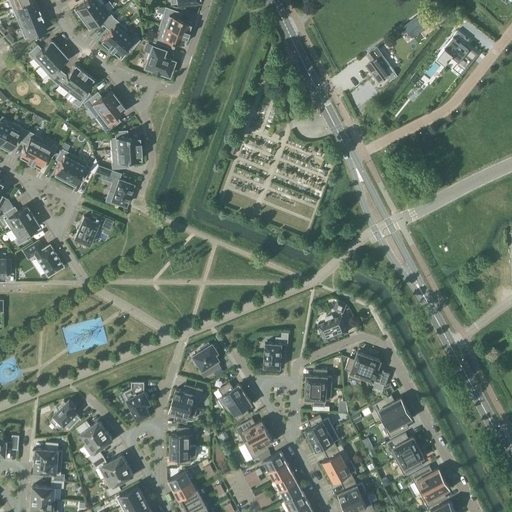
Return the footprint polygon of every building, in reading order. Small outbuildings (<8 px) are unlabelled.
[(8,0),(12,8),(32,0),(8,0)] [(32,0),(12,8),(16,18),(38,9),(34,0),(32,0)] [(74,9),(81,19),(103,3),(99,5),(95,0),(84,0),(85,1),(74,9)] [(99,20),(104,27),(113,17),(103,3),(81,19),(88,28),(99,20)] [(163,13),(159,24),(187,34),(190,24),(179,20),(182,13),(165,6),(162,13),(163,13)] [(20,28),(42,19),(38,9),(16,18),(16,19),(20,17),(23,26),(20,28)] [(431,24),(430,24),(422,13),(422,12),(420,13),(403,25),(404,26),(404,25),(413,37),(422,31),(430,25),(431,24)] [(100,41),(109,49),(126,28),(113,17),(104,27),(109,31),(100,41)] [(464,17),(462,21),(474,30),(477,25),(464,17)] [(42,19),(20,28),(24,39),(46,30),(42,19)] [(187,34),(159,24),(155,36),(154,35),(152,42),(164,46),(166,40),(170,41),(169,42),(171,43),(172,41),(183,44),(187,34)] [(126,28),(109,49),(118,56),(127,46),(131,49),(140,39),(135,35),(132,39),(124,32),(127,28),(126,28)] [(455,29),(437,53),(444,58),(446,57),(448,58),(449,57),(448,57),(447,56),(447,55),(449,53),(458,59),(456,61),(463,67),(471,57),(464,52),(467,47),(463,44),(467,38),(455,29)] [(5,36),(10,42),(13,39),(8,33),(5,36)] [(27,53),(39,66),(59,48),(51,39),(41,49),(37,44),(27,53)] [(151,70),(159,73),(159,72),(168,75),(174,60),(162,56),(164,49),(151,45),(144,67),(151,69),(151,70)] [(372,59),(366,64),(378,81),(394,70),(377,47),(368,54),(372,59)] [(39,66),(52,80),(61,71),(57,66),(67,57),(59,48),(39,66)] [(52,80),(67,92),(84,71),(74,64),(66,75),(61,71),(52,80)] [(84,71),(67,92),(76,99),(73,103),(78,106),(89,93),(85,89),(93,78),(84,71)] [(415,73),(410,80),(415,83),(420,77),(415,73)] [(411,84),(406,97),(417,101),(421,88),(411,84)] [(86,108),(94,117),(118,99),(111,90),(102,97),(97,91),(82,103),(86,108)] [(118,99),(94,117),(102,126),(101,127),(106,132),(120,121),(115,115),(124,108),(118,99)] [(0,142),(11,121),(9,125),(0,120),(0,142)] [(15,138),(20,141),(26,130),(11,121),(0,142),(0,145),(9,151),(15,138)] [(19,156),(29,161),(42,138),(26,130),(20,141),(25,144),(24,147),(23,147),(22,148),(22,149),(19,156)] [(109,137),(110,150),(140,148),(139,137),(137,137),(137,136),(133,136),(133,137),(127,138),(127,130),(114,131),(114,137),(109,137)] [(42,138),(29,161),(40,167),(43,160),(44,160),(45,158),(44,158),(46,155),(51,158),(57,146),(52,143),(50,147),(40,142),(42,138)] [(53,174),(64,180),(76,156),(61,148),(55,159),(60,162),(53,174)] [(140,148),(110,150),(111,162),(112,162),(112,169),(130,167),(129,159),(141,159),(140,148)] [(76,156),(64,180),(74,185),(79,176),(85,178),(91,167),(85,164),(87,162),(76,156)] [(97,165),(94,171),(95,171),(108,175),(108,176),(109,176),(109,175),(110,171),(110,170),(111,170),(111,169),(97,165)] [(113,176),(112,176),(112,177),(111,180),(110,181),(111,182),(112,181),(116,183),(113,192),(110,191),(110,190),(109,190),(108,191),(109,191),(106,200),(105,200),(105,201),(106,201),(117,205),(118,205),(118,204),(119,202),(124,204),(124,205),(125,205),(125,204),(132,184),(133,183),(132,183),(119,179),(119,178),(118,178),(113,177),(113,176)] [(4,219),(10,229),(33,215),(26,205),(17,211),(14,206),(3,213),(6,218),(4,219)] [(101,226),(104,218),(91,212),(88,218),(84,216),(83,216),(82,217),(83,217),(79,224),(77,229),(77,230),(74,237),(73,238),(74,238),(87,244),(88,245),(89,244),(88,244),(97,224),(101,226)] [(33,215),(10,229),(16,239),(15,239),(18,245),(33,236),(30,231),(39,225),(33,215)] [(34,242),(33,243),(23,250),(23,249),(22,250),(22,251),(23,251),(27,258),(27,259),(28,258),(34,254),(47,275),(47,276),(48,275),(62,266),(63,266),(62,265),(49,245),(49,244),(48,244),(48,245),(43,248),(38,241),(38,240),(37,240),(37,241),(34,242)] [(0,279),(5,279),(5,271),(11,271),(11,258),(5,258),(5,257),(0,256),(0,279)] [(337,300),(334,308),(342,312),(346,303),(337,300)] [(325,317),(326,320),(325,322),(321,324),(321,323),(318,324),(318,325),(324,340),(324,341),(325,340),(347,331),(347,332),(348,331),(348,330),(342,316),(342,315),(341,315),(339,316),(335,318),(333,317),(332,315),(325,317)] [(265,342),(264,367),(280,368),(281,343),(288,344),(288,332),(282,332),(281,337),(276,336),(275,342),(265,342)] [(200,370),(204,376),(220,366),(216,360),(219,359),(215,353),(218,351),(212,343),(210,344),(208,342),(200,347),(201,350),(193,355),(202,369),(200,370)] [(360,381),(362,376),(369,356),(357,351),(355,359),(349,357),(345,368),(350,370),(348,377),(360,381)] [(362,376),(385,384),(389,373),(383,370),(382,372),(377,371),(381,360),(369,356),(362,376)] [(327,376),(327,369),(314,368),(313,375),(306,374),(306,386),(331,388),(332,387),(332,376),(327,376)] [(131,381),(131,387),(124,391),(128,398),(127,399),(137,419),(138,419),(139,419),(140,421),(149,416),(148,414),(149,414),(149,413),(150,413),(146,405),(150,402),(150,401),(145,391),(144,390),(144,381),(131,381)] [(217,397),(224,407),(245,393),(239,383),(233,387),(230,382),(218,389),(222,394),(217,397)] [(176,388),(173,400),(197,407),(203,389),(185,384),(183,390),(176,388)] [(331,388),(306,386),(305,398),(312,398),(312,405),(325,406),(325,399),(331,399),(331,388)] [(245,393),(224,407),(234,423),(249,413),(246,407),(252,403),(245,393)] [(373,404),(381,421),(406,407),(401,397),(395,400),(392,394),(373,404)] [(339,399),(340,410),(348,410),(347,398),(339,399)] [(64,400),(58,406),(60,408),(53,415),(54,416),(52,417),(61,426),(63,424),(64,425),(65,424),(69,429),(81,418),(76,413),(77,412),(72,408),(75,405),(69,399),(66,402),(64,400)] [(197,407),(173,400),(169,411),(176,413),(174,419),(187,423),(188,417),(194,418),(197,407)] [(406,407),(381,421),(390,437),(409,427),(406,421),(412,418),(406,407)] [(305,429),(310,440),(333,427),(328,417),(323,420),(320,414),(308,420),(311,426),(305,429)] [(236,426),(244,443),(267,430),(262,420),(255,423),(252,417),(236,426)] [(84,445),(106,429),(98,420),(90,426),(86,420),(76,428),(80,433),(87,442),(84,445)] [(170,433),(170,445),(190,445),(190,427),(177,427),(177,433),(170,433)] [(322,447),(325,452),(337,446),(334,441),(339,438),(333,427),(310,440),(316,450),(322,447)] [(89,457),(93,462),(103,455),(99,449),(113,439),(106,429),(84,445),(91,455),(89,457)] [(267,430),(244,443),(253,459),(270,450),(267,444),(273,441),(267,430)] [(387,442),(395,458),(418,446),(413,436),(409,438),(406,432),(387,442)] [(11,448),(18,449),(19,435),(12,435),(12,441),(7,441),(0,440),(0,454),(6,455),(6,447),(11,448)] [(36,448),(35,460),(61,462),(62,450),(58,449),(58,443),(46,442),(45,448),(36,448)] [(322,461),(327,471),(350,459),(341,444),(337,446),(325,452),(328,458),(322,461)] [(190,445),(170,445),(170,457),(177,457),(177,464),(190,464),(190,457),(196,457),(196,445),(190,445)] [(418,446),(395,458),(404,475),(423,465),(420,459),(424,457),(418,446)] [(263,459),(269,470),(286,460),(280,450),(263,459)] [(99,467),(104,477),(128,464),(122,454),(107,462),(103,455),(93,462),(96,468),(99,467)] [(339,478),(342,484),(354,478),(351,472),(356,470),(350,459),(327,471),(333,482),(339,478)] [(52,473),(52,480),(64,481),(64,474),(60,474),(61,462),(35,460),(34,472),(52,473)] [(269,470),(274,480),(291,470),(286,460),(269,470)] [(128,464),(104,477),(110,487),(107,489),(110,495),(121,489),(118,484),(134,475),(128,464)] [(410,475),(419,491),(444,478),(438,467),(432,470),(429,465),(410,475)] [(168,479),(173,489),(191,480),(186,470),(168,479)] [(244,476),(247,481),(258,475),(255,470),(244,476)] [(275,480),(280,489),(297,481),(291,470),(274,480),(275,480)] [(258,475),(247,481),(250,487),(261,481),(258,475)] [(338,492),(343,503),(367,493),(362,482),(357,484),(354,478),(342,484),(345,489),(338,492)] [(444,478),(419,491),(428,507),(447,497),(444,491),(450,488),(444,478)] [(33,485),(32,497),(58,499),(54,498),(55,487),(63,488),(64,481),(52,480),(51,486),(33,485)] [(173,489),(178,499),(197,489),(197,488),(196,489),(191,480),(173,489)] [(285,500),(302,491),(297,481),(280,489),(286,499),(285,500)] [(116,496),(122,506),(143,495),(137,485),(116,496)] [(178,499),(184,508),(202,498),(197,489),(178,499)] [(255,496),(258,501),(269,496),(266,490),(255,496)] [(285,500),(290,510),(308,501),(302,491),(285,500)] [(352,511),(354,511),(369,511),(374,510),(367,493),(343,503),(347,511),(352,511)] [(122,506),(124,511),(135,511),(148,505),(143,495),(122,506)] [(269,496),(258,501),(261,507),(272,501),(269,496)] [(58,499),(32,497),(31,509),(46,510),(46,511),(58,511),(59,511),(57,511),(58,499)] [(184,508),(185,511),(199,511),(208,508),(202,498),(184,508)] [(455,511),(456,511),(449,499),(448,500),(449,500),(430,510),(431,511),(454,511),(455,511),(454,511),(455,511)] [(290,510),(291,511),(310,511),(313,511),(308,501),(290,510)]
